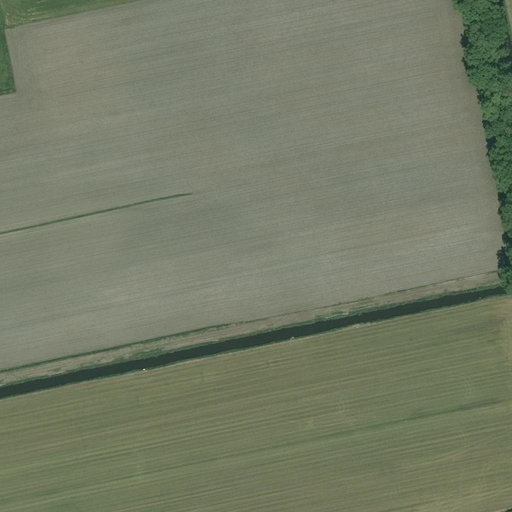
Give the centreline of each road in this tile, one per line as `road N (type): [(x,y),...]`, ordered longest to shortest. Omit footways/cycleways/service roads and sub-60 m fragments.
road 1 (track): [(511,272),(0,379)]
road 2 (track): [(511,152),(480,0)]
